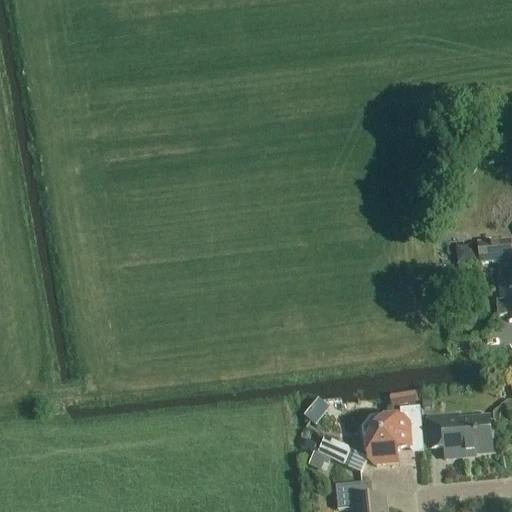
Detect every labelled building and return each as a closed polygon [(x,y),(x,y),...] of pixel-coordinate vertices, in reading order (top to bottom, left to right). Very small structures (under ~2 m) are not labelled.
[(447,161),(470,175),(482,156),(459,143),(447,161)] [(483,244),(478,244),(480,265),(498,263),(500,280),(498,280),(500,302),(496,302),(498,319),(508,318),(508,324),(511,323),(511,260),(511,261),(510,241),(503,242),(483,244)] [(438,272),(437,257),(423,258),(424,273),(438,272)] [(418,393),(390,396),(392,408),(419,405),(418,393)] [(431,401),(420,403),(422,413),(432,411),(431,401)] [(302,416),(314,425),(324,413),(312,404),(302,416)] [(416,412),(401,413),(401,421),(384,423),(383,424),(378,422),(371,422),(363,431),(364,438),(368,443),(366,444),(368,460),(368,461),(375,468),(397,466),(396,454),(399,450),(411,449),(410,437),(418,436),(416,412)] [(466,456),(492,453),(489,421),(458,424),(457,415),(426,418),(429,448),(443,447),(444,462),(466,460),(466,456)] [(324,440),(317,456),(345,468),(350,457),(348,451),(348,450),(324,440)] [(325,476),(330,463),(314,456),(308,469),(325,476)] [(385,511),(384,499),(372,501),(370,485),(335,489),(337,511),(342,511),(352,511),(385,511)] [(308,511),(325,511),(328,506),(314,500),(308,511)]
